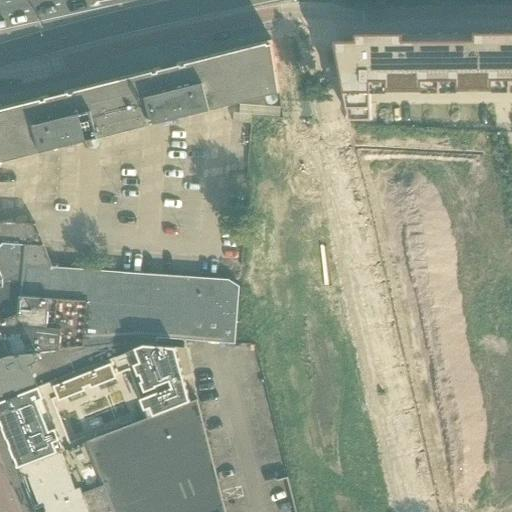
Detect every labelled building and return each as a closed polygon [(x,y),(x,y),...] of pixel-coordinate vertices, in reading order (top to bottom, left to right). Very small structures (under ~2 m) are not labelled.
[(356,42),(335,42),(349,121),(360,120),(371,120),(371,117),(371,109),(371,105),(371,92),(511,91),(511,33),(473,34),(356,35),(356,42)] [(292,37),(272,40),(283,102),(303,99),(292,37)] [(0,165),(2,162),(177,119),(279,93),(279,92),(272,40),(178,63),(179,68),(167,71),(163,72),(161,68),(146,71),(136,74),(130,75),(66,91),(68,96),(51,100),(50,96),(0,107),(0,165)] [(282,139),(309,133),(307,126),(281,132),(282,139)] [(301,135),(260,145),(278,222),(283,242),(283,243),(273,245),(278,266),(284,265),(341,511),(387,511),(323,232),(319,213),(301,135)] [(400,146),(362,155),(367,174),(404,165),(400,146)] [(441,149),(429,152),(430,159),(442,157),(441,149)] [(442,157),(430,159),(432,168),(444,165),(442,157)] [(404,165),(367,174),(371,193),(409,184),(404,165)] [(448,183),(440,185),(443,196),(451,194),(448,183)] [(409,184),(371,193),(375,212),(413,203),(409,184)] [(451,194),(443,196),(446,208),(454,206),(451,194)] [(413,203),(375,212),(380,231),(418,222),(413,203)] [(457,220),(449,222),(452,234),(460,232),(457,220)] [(0,257),(51,260),(35,224),(0,221),(0,257)] [(418,222),(380,231),(384,250),(422,241),(418,222)] [(460,232),(452,234),(455,246),(463,244),(460,232)] [(422,241),(384,250),(389,269),(426,260),(425,252),(422,241)] [(0,285),(2,285),(4,292),(12,294),(239,311),(240,282),(230,276),(112,269),(112,264),(51,260),(0,257),(0,285)] [(466,258),(458,259),(461,272),(469,270),(466,258)] [(426,260),(389,269),(393,288),(431,279),(426,260)] [(469,270),(461,272),(463,283),(471,281),(469,270)] [(431,279),(393,288),(397,306),(400,306),(435,298),(431,279)] [(0,324),(4,324),(28,325),(28,326),(69,329),(140,335),(140,334),(160,335),(237,340),(239,311),(12,294),(4,292),(2,285),(0,285),(0,324)] [(435,298),(400,306),(403,321),(441,313),(438,297),(435,298)] [(475,297),(463,300),(465,307),(477,304),(475,297)] [(477,304),(465,307),(467,315),(479,313),(477,304)] [(441,313),(403,321),(407,337),(445,328),(441,313)] [(0,359),(37,345),(36,344),(139,339),(140,335),(69,329),(28,326),(28,325),(4,324),(0,324),(0,359)] [(482,327),(470,330),(472,338),(484,335),(482,327)] [(445,328),(407,337),(410,352),(448,343),(445,328)] [(160,345),(160,335),(140,334),(140,335),(139,339),(36,344),(37,345),(0,359),(0,401),(40,386),(103,361),(128,351),(144,345),(148,344),(160,345)] [(484,335),(472,338),(474,346),(486,343),(484,335)] [(448,343),(410,352),(414,368),(452,359),(448,343)] [(40,386),(0,401),(0,419),(3,426),(15,458),(19,467),(72,447),(56,407),(49,409),(46,402),(53,400),(59,401),(86,391),(85,388),(90,386),(91,389),(117,378),(116,375),(119,374),(129,370),(139,395),(145,393),(146,397),(140,400),(147,418),(190,401),(185,382),(184,377),(175,348),(144,345),(128,351),(129,352),(103,361),(40,387),(40,386)] [(489,358),(477,360),(479,369),(491,366),(489,358)] [(452,359),(414,368),(418,383),(456,374),(452,359)] [(491,366),(479,369),(481,376),(493,373),(491,366)] [(456,374),(418,383),(421,399),(459,390),(456,374)] [(494,387),(482,390),(486,406),(498,403),(494,387)] [(460,394),(422,403),(426,419),(464,410),(460,394)] [(225,511),(213,465),(211,457),(204,428),(196,399),(190,401),(147,418),(72,447),(19,467),(21,473),(25,475),(29,477),(33,475),(39,492),(46,511),(225,511)] [(464,410),(426,419),(430,435),(465,427),(468,426),(464,410)] [(496,412),(488,414),(490,426),(498,424),(496,412)] [(498,424),(490,426),(493,438),(501,436),(498,424)] [(430,435),(427,436),(432,454),(470,445),(465,427),(430,435)] [(503,444),(495,446),(498,458),(506,456),(503,444)] [(470,445),(432,454),(436,472),(474,464),(470,445)] [(506,456),(498,458),(501,469),(508,468),(506,456)] [(474,464),(436,472),(440,491),(478,482),(474,464)] [(511,482),(510,476),(502,478),(505,489),(511,487),(511,482)] [(478,482),(440,491),(444,509),(482,500),(478,482)] [(485,511),(482,500),(444,509),(445,511),(485,511)]
